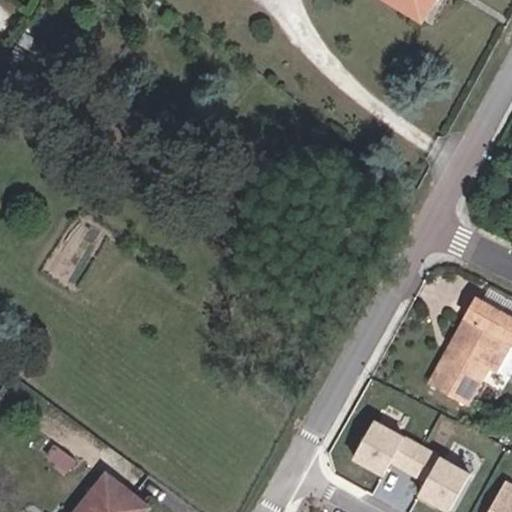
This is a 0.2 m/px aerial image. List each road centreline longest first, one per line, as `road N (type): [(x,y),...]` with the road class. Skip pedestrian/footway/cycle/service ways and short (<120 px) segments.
road 1 (residential): [(290,471),(426,228)]
road 2 (residential): [(426,228),(511,70)]
